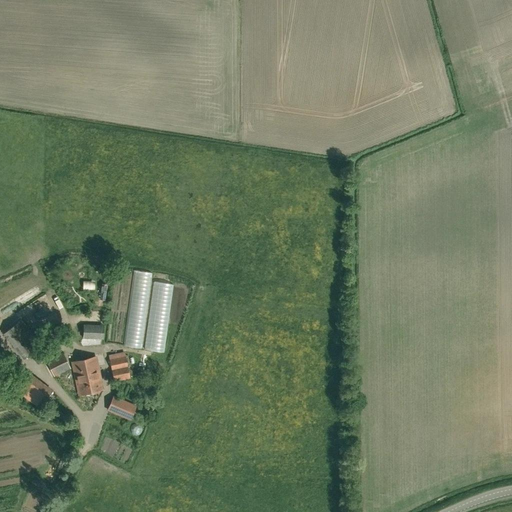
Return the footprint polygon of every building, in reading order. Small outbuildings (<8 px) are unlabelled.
[(165,287),(164,277),(156,278),(156,288),(165,287)] [(24,359),(42,344),(21,319),(2,334),(24,359)] [(83,339),(87,339),(103,340),(104,325),(88,325),(83,325),(83,339)] [(146,353),(154,354),(156,344),(147,343),(146,353)] [(55,377),(72,368),(63,352),(46,361),(55,377)] [(109,358),(112,372),(114,382),(130,378),(128,368),(129,368),(126,355),(109,358)] [(80,394),(103,389),(96,357),(73,362),(80,394)] [(53,390),(36,377),(30,372),(17,389),(41,406),(53,390)] [(131,418),(136,406),(114,396),(109,409),(131,418)] [(99,412),(90,441),(99,444),(108,414),(99,412)]
